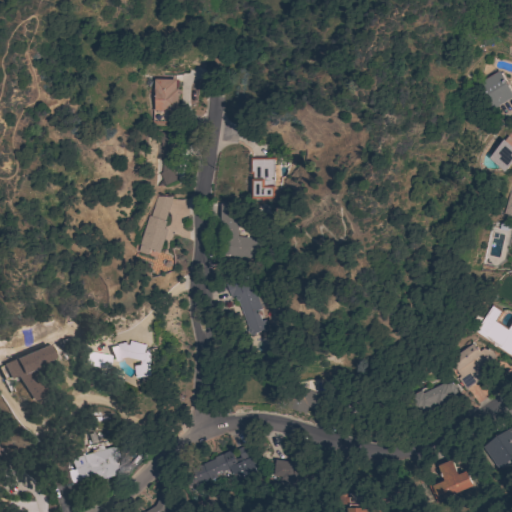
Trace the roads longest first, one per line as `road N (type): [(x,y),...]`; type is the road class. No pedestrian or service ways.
road 1 (residential): [(114,511),(161,461),(203,432),(309,434),(406,464),(511,398)]
road 2 (residential): [(214,107),(203,228),(203,432)]
